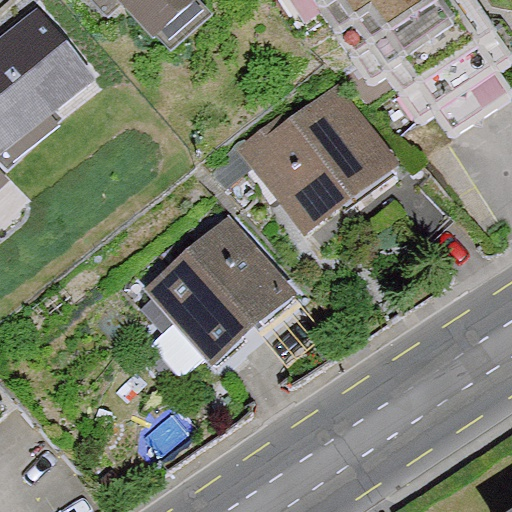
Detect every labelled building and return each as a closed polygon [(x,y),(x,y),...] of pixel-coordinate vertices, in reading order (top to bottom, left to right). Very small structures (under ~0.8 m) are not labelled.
[(90,0),(102,14),(118,0),(154,41),(197,3),(193,0),(90,0)] [(511,66),(466,0),(315,0),(425,159),(511,100),(511,66)] [(40,22),(0,52),(0,158),(91,90),(40,22)] [(338,91),(246,159),(312,248),(404,179),(338,91)] [(0,223),(39,190),(12,160),(0,170),(0,223)] [(231,221),(145,299),(221,381),(306,304),(231,221)]
